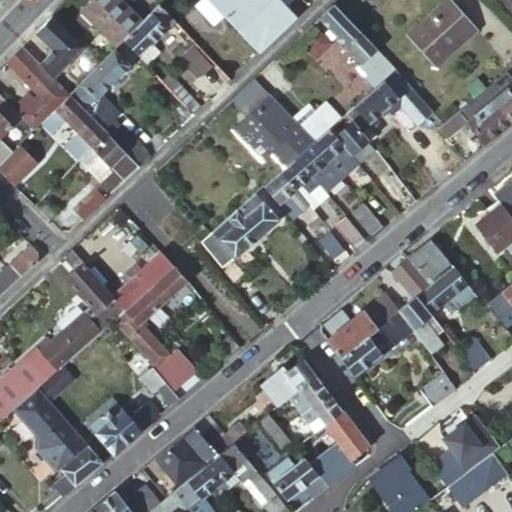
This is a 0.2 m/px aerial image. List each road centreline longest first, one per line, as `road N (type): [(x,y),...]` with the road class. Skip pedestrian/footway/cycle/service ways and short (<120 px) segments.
road 1 (residential): [(57,252),(326,0)]
road 2 (residential): [(65,511),(293,322)]
road 3 (residential): [(293,322),(511,141)]
road 4 (unclassified): [(293,322),(388,448)]
road 5 (residential): [(388,448),(511,357)]
